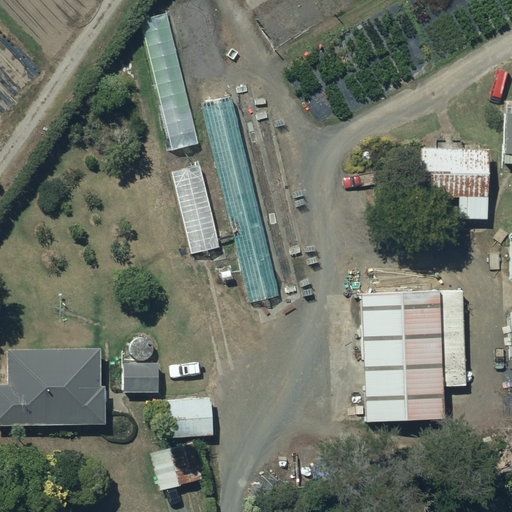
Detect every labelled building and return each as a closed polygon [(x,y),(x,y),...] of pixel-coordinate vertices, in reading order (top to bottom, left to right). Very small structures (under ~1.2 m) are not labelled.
[(243,0),(272,51),(363,0),(243,0)] [(169,10),(137,17),(193,256),(225,248),(169,10)] [(231,95),(199,103),(252,304),(283,296),(231,95)] [(511,100),(501,101),(502,162),(511,161),(511,100)] [(490,148),(432,149),(433,196),(458,196),(458,218),(490,218),(490,148)] [(465,289),(361,292),(364,419),(444,417),(443,389),(467,388),(465,289)] [(0,382),(0,424),(106,424),(105,347),(8,348),(8,383),(0,382)] [(160,362),(123,362),(123,391),(160,391),(160,362)] [(214,397),(163,397),(163,419),(171,419),(171,436),(214,436),(214,397)] [(196,443),(150,452),(157,492),(203,483),(196,443)]
